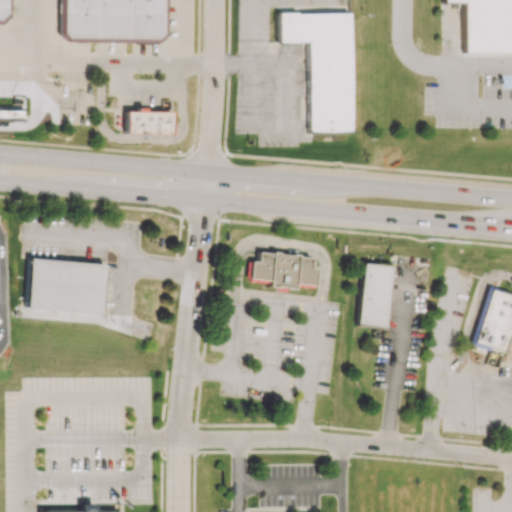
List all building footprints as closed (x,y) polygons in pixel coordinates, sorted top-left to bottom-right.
[(55,0),(163,0),(163,41),(55,41),(55,0)] [(511,52),(461,52),(461,2),(441,2),(441,0),(511,0),(511,52)] [(346,134),(304,134),(304,42),(276,42),(276,13),(346,12),(346,134)] [(123,109),(169,110),(169,134),(122,133),(123,109)] [(0,111),(21,112),(21,122),(0,121),(0,111)] [(257,251),(255,261),(248,260),(246,278),(267,280),(266,286),(291,289),(292,283),(310,285),(312,269),(307,268),(308,257),(257,251)] [(28,257),(102,264),(97,315),(23,308),(28,257)] [(389,265),(382,327),(353,324),(361,261),(389,265)] [(511,294),(488,286),(469,344),(488,351),(489,349),(501,353),(511,319),(511,294)] [(38,511),(110,511),(111,511),(91,510),(91,503),(77,503),(76,510),(39,509),(38,511)]
